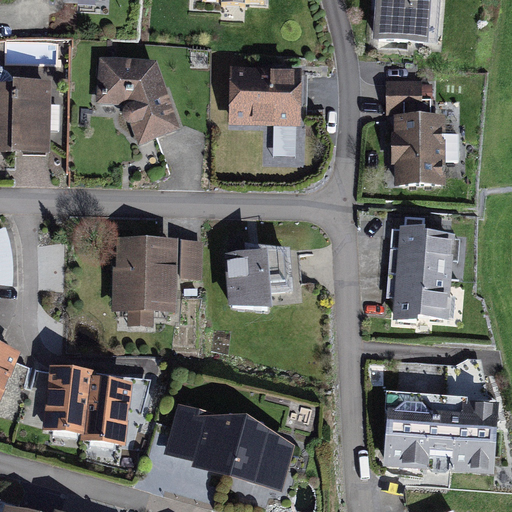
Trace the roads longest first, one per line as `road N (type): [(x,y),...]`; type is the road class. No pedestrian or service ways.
road 1 (residential): [(23,206),(338,213)]
road 2 (residential): [(338,213),(363,511)]
road 3 (residential): [(23,206),(24,333),(43,355),(149,368)]
road 4 (residential): [(338,213),(350,91),(330,0)]
road 5 (residential): [(0,467),(140,511)]
